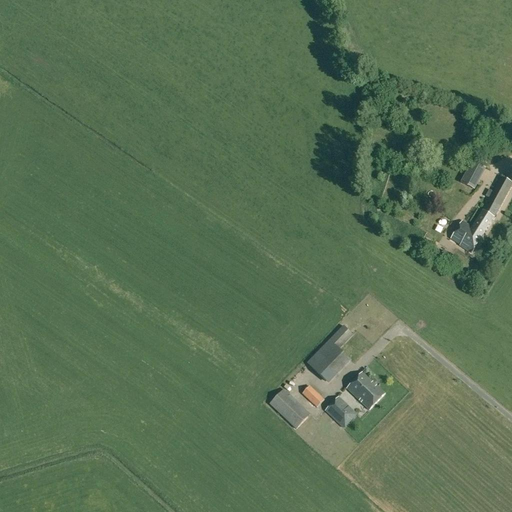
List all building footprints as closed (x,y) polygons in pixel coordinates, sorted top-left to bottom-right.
[(460,246),(471,253),(494,218),(511,184),(511,182),(501,177),(493,192),(489,190),(486,196),(490,199),(483,211),(472,228),(462,222),(451,239),(461,245),(460,246)] [(440,256),(447,260),(450,255),(443,250),(440,256)] [(307,364),(326,382),(348,359),(339,350),(353,335),(344,326),(307,364)] [(347,389),(369,411),(385,394),(362,373),(347,389)] [(303,394),(317,408),(324,401),(310,387),(303,394)] [(270,404),(296,430),(310,415),(284,390),(270,404)] [(325,411),(339,423),(351,410),(338,397),(325,411)]
